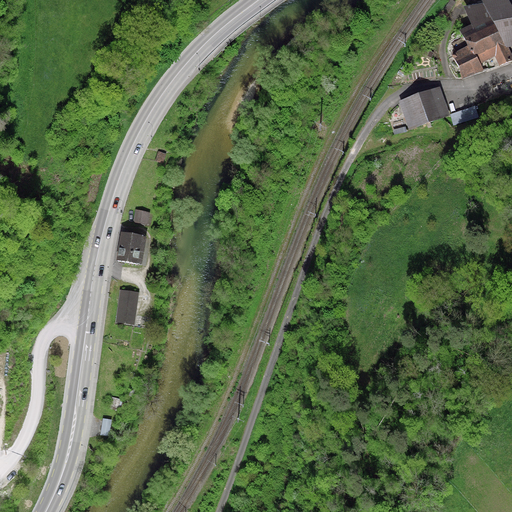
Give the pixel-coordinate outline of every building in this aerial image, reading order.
[(456,2),(452,0),(449,0),(444,9),(449,13),(456,2)] [(511,0),(481,0),(483,3),(464,7),(471,24),(475,32),(495,23),(506,47),(509,47),(511,46),(511,0)] [(511,60),(511,54),(509,47),(506,47),(495,23),(475,32),(471,24),(459,30),(468,46),(456,52),(452,54),(458,65),(463,79),(511,60)] [(432,58),(434,52),(425,49),(423,54),(432,58)] [(440,86),(399,101),(409,130),(450,115),(440,86)] [(475,105),(450,114),(454,125),(479,117),(475,105)] [(405,126),(393,130),(394,135),(407,132),(405,126)] [(166,154),(158,151),(155,161),(163,163),(166,154)] [(86,202),(93,204),(105,159),(98,157),(86,202)] [(135,208),(133,221),(149,224),(151,211),(135,208)] [(122,233),(118,259),(142,263),(146,236),(122,233)] [(139,293),(120,290),(116,323),(135,325),(139,293)] [(111,396),(109,406),(122,409),(124,399),(111,396)] [(112,419),(103,418),(100,435),(109,436),(112,419)]
